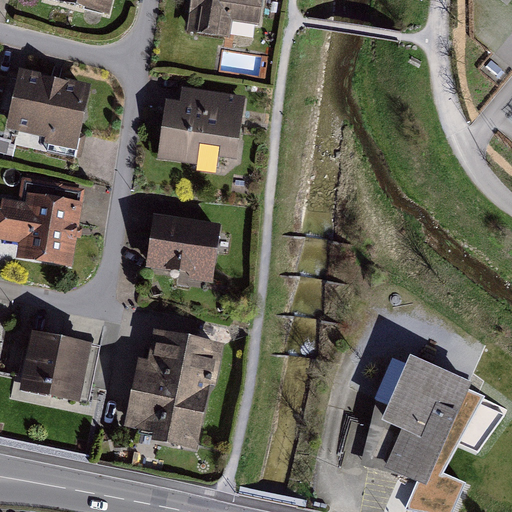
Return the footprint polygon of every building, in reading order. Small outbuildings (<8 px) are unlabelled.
[(43,0),(42,6),(108,22),(113,0),(43,0)] [(195,0),(191,29),(226,35),(228,17),(256,22),(259,0),(195,0)] [(3,134),(77,152),(91,90),(17,73),(3,134)] [(168,116),(162,156),(194,160),(193,165),(218,169),(222,141),(235,143),(241,102),(185,93),(181,118),(168,116)] [(3,202),(0,220),(0,240),(23,244),(19,264),(72,273),(87,194),(24,183),(20,205),(3,202)] [(194,214),(160,209),(151,265),(211,274),(217,230),(192,226),(194,214)] [(92,347),(32,335),(20,395),(80,407),(92,347)] [(140,378),(204,390),(206,382),(211,383),(218,350),(159,338),(153,369),(142,367),(140,378)] [(474,389),(407,361),(378,429),(398,438),(381,478),(427,498),(474,389)] [(204,390),(140,378),(129,432),(193,445),(204,390)]
